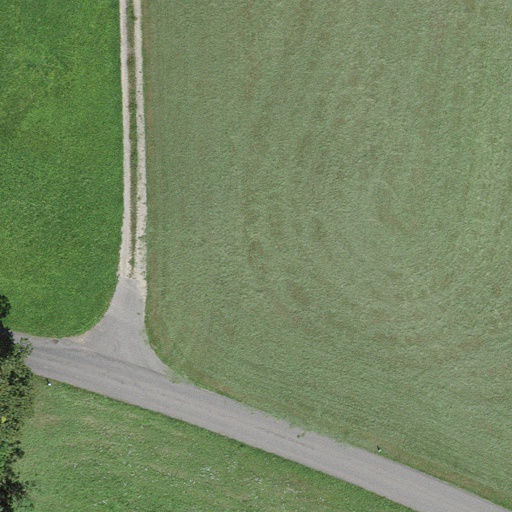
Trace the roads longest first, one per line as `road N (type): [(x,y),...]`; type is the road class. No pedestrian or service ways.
road 1 (unclassified): [(0,343),(213,411),(466,511)]
road 2 (track): [(127,381),(139,143),(134,0)]
